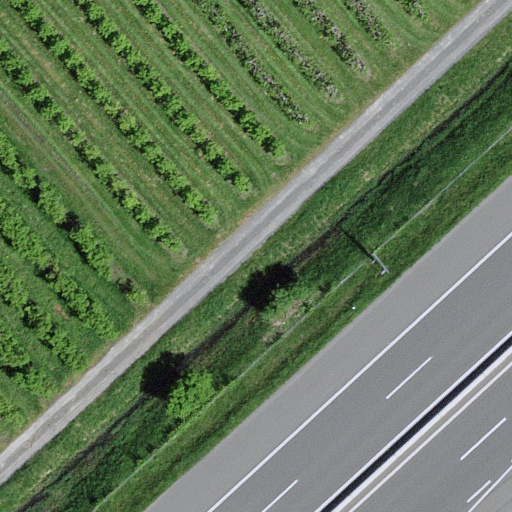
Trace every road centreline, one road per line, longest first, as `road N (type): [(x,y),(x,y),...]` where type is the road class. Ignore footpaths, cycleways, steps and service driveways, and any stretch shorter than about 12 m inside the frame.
road 1 (track): [(0,452),(495,0)]
road 2 (motorway): [(511,281),(261,511)]
road 3 (motorway): [(406,511),(511,415)]
